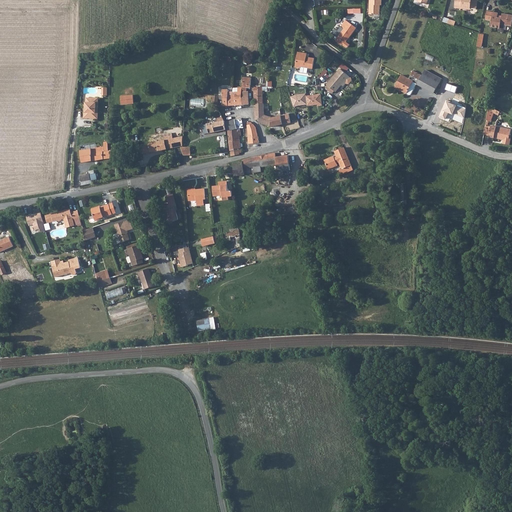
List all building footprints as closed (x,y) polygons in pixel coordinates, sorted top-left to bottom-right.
[(369,0),(369,15),(379,15),(380,6),(381,6),(381,0),(369,0)] [(455,0),(454,7),(462,8),(462,6),(476,8),(477,0),(455,0)] [(498,18),(498,16),(499,13),(487,11),(486,20),(492,21),(491,27),(500,28),(501,25),(506,26),(511,26),(511,15),(503,14),(502,17),(502,18),(498,18)] [(337,38),(335,41),(340,45),(341,45),(345,48),(348,47),(349,45),(345,42),(348,37),(349,38),(356,28),(346,20),(339,28),(342,30),(336,37),(337,38)] [(299,52),(297,67),(302,68),(302,67),(314,69),(316,58),(310,57),(309,59),(308,59),(308,53),(299,52)] [(341,70),(328,85),(329,86),(335,91),(337,92),(345,82),(350,77),(341,70)] [(395,88),(406,93),(409,87),(412,82),(416,84),(436,94),(442,79),(425,70),(423,76),(412,70),(408,79),(401,75),(395,88)] [(242,88),(241,92),(242,104),(249,104),(248,95),(247,95),(246,90),(250,91),(250,81),(242,81),(242,88)] [(409,87),(406,93),(409,95),(411,95),(416,84),(412,82),(409,87)] [(262,87),(253,88),(254,95),(254,105),(262,103),(262,95),(262,90),(263,90),(264,89),(262,89),(262,87)] [(235,96),(235,105),(242,104),(241,92),(242,88),(232,89),(232,92),(232,93),(234,92),(235,96)] [(222,99),(222,106),(235,105),(235,96),(234,92),(232,93),(232,92),(227,92),(227,89),(221,89),(222,94),(222,95),(222,97),(222,99)] [(291,97),(294,107),(299,106),(308,105),(307,96),(307,94),(297,95),(291,97)] [(323,106),(322,95),(307,96),(308,105),(308,106),(319,105),(319,107),(323,106)] [(131,96),(119,97),(119,105),(132,104),(131,96)] [(90,119),(97,119),(97,108),(95,108),(95,104),(97,104),(97,98),(88,98),(88,102),(85,105),(85,113),(83,113),(83,118),(87,118),(88,117),(90,117),(90,119)] [(262,103),(254,105),(254,120),(259,120),(258,122),(270,126),(270,127),(291,122),(289,113),(271,117),(271,119),(266,119),(266,115),(263,115),(263,109),(262,109),(262,103)] [(488,106),(486,120),(490,121),(493,113),(496,114),(498,111),(488,106)] [(217,122),(212,123),(214,132),(225,129),(224,121),(222,116),(216,118),(217,122)] [(241,119),(235,120),(236,129),(244,128),(241,119)] [(228,133),(230,156),(239,154),(239,153),(241,152),(239,136),(241,136),(240,131),(239,131),(239,130),(237,130),(236,129),(235,120),(225,121),(227,130),(228,133)] [(247,122),(248,137),(258,136),(258,133),(256,133),(255,127),(253,124),(252,124),(251,123),(250,122),(247,122)] [(212,123),(206,124),(208,133),(214,132),(212,123)] [(489,135),(488,137),(501,140),(501,138),(504,138),(502,143),(503,144),(509,145),(511,136),(509,135),(511,130),(491,125),(491,127),(489,135)] [(163,140),(148,143),(148,145),(149,152),(162,149),(182,145),(182,136),(174,138),(172,138),(171,133),(162,135),(163,140)] [(148,145),(139,147),(141,154),(149,152),(148,145)] [(103,146),(81,148),(81,160),(87,161),(91,161),(102,159),(113,157),(112,149),(107,150),(104,150),(103,146)] [(329,159),(323,161),(327,170),(336,168),(336,165),(338,164),(340,171),(337,172),(339,176),(351,172),(350,168),(344,150),(334,153),(336,159),(334,160),(332,159),(329,159)] [(267,155),(259,156),(260,166),(259,166),(259,168),(276,166),(275,158),(275,157),(274,154),(268,154),(267,155)] [(259,156),(250,158),(252,167),(259,166),(260,166),(259,156)] [(284,156),(275,158),(276,166),(277,171),(286,169),(284,156)] [(286,169),(277,171),(277,172),(289,170),(287,156),(284,156),(286,169)] [(250,158),(242,160),(242,162),(243,170),(252,169),(252,167),(250,158)] [(238,163),(232,164),(233,170),(234,176),(243,175),(243,170),(238,170),(238,163)] [(218,187),(212,187),(213,196),(221,195),(222,200),(228,200),(228,197),(232,197),(231,191),(227,191),(226,182),(218,183),(218,187)] [(194,189),(187,189),(189,200),(196,199),(196,206),(204,205),(203,198),(205,198),(204,188),(194,189)] [(172,201),(167,202),(167,205),(162,206),(166,222),(176,220),(173,209),(174,208),(172,201)] [(117,212),(116,208),(111,210),(109,204),(99,207),(98,206),(92,208),(95,218),(99,217),(99,218),(104,217),(104,216),(117,212)] [(68,211),(64,208),(46,213),(48,221),(58,218),(60,219),(62,218),(63,218),(63,217),(64,217),(67,226),(75,224),(74,217),(80,216),(78,208),(72,210),(68,211)] [(41,210),(27,215),(30,225),(34,223),(36,228),(41,227),(42,230),(46,229),(41,210)] [(123,220),(114,223),(121,241),(130,238),(127,229),(134,227),(131,219),(124,221),(123,220)] [(93,226),(84,229),(85,235),(95,232),(93,226)] [(217,235),(202,239),(204,246),(219,242),(217,235)] [(11,238),(0,242),(0,252),(15,247),(11,238)] [(129,247),(131,255),(133,261),(134,264),(144,261),(142,257),(144,257),(139,244),(129,247)] [(177,252),(176,252),(179,266),(185,265),(185,263),(190,262),(186,247),(177,249),(177,252)] [(60,257),(51,259),(56,274),(71,270),(72,272),(74,272),(76,271),(77,269),(76,266),(80,265),(77,255),(69,257),(69,259),(61,261),(60,257)] [(150,266),(139,270),(140,274),(141,274),(146,286),(156,283),(150,266)] [(108,269),(96,273),(101,288),(113,285),(108,269)] [(106,293),(109,300),(128,293),(125,286),(106,293)] [(199,330),(212,329),(211,318),(198,320),(199,330)]
